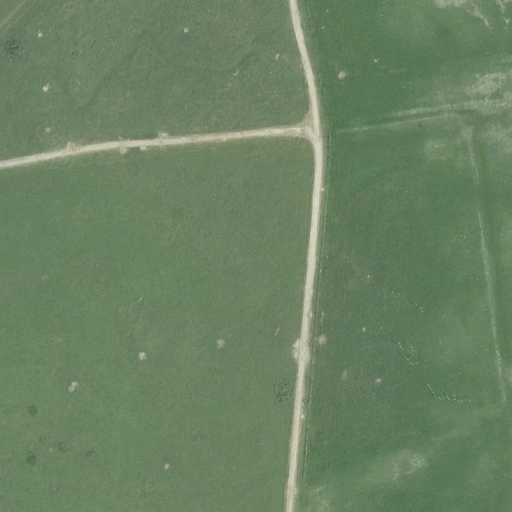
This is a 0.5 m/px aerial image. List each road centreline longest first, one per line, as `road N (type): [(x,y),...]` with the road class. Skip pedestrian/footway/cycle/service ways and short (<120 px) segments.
road 1 (track): [(291,0),(319,165),(288,511)]
road 2 (track): [(0,164),(102,146),(315,128)]
